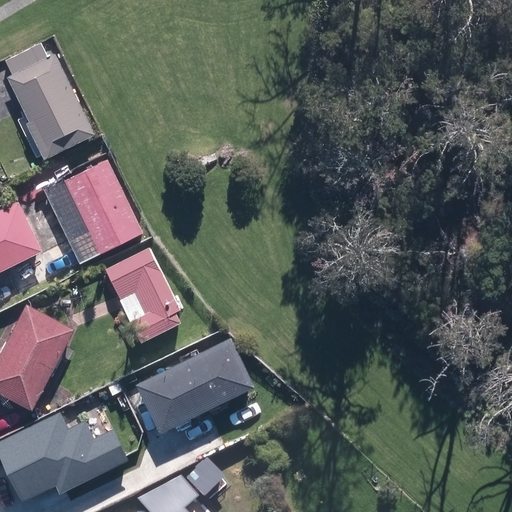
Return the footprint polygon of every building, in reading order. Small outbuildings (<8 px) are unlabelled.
[(47,56),(41,43),(5,60),(12,74),(47,56)] [(56,54),(7,77),(29,121),(27,123),(45,159),(96,135),(56,54)] [(0,273),(13,267),(26,293),(87,263),(88,265),(106,256),(105,254),(149,232),(113,159),(57,187),(74,222),(69,224),(72,231),(46,243),(25,201),(0,213),(0,273)] [(133,321),(144,344),(186,323),(180,312),(183,310),(152,248),(110,269),(125,299),(137,294),(147,314),(133,321)] [(0,366),(0,389),(39,409),(79,329),(31,305),(0,366)] [(26,481),(66,511),(69,511),(133,431),(90,398),(26,481)] [(195,426),(204,447),(241,433),(233,411),(195,426)] [(123,445),(139,480),(169,466),(173,474),(188,467),(184,459),(194,454),(177,419),(123,445)] [(192,479),(207,496),(228,477),(213,459),(192,479)] [(190,511),(205,498),(185,476),(141,500),(151,511),(190,511)]
